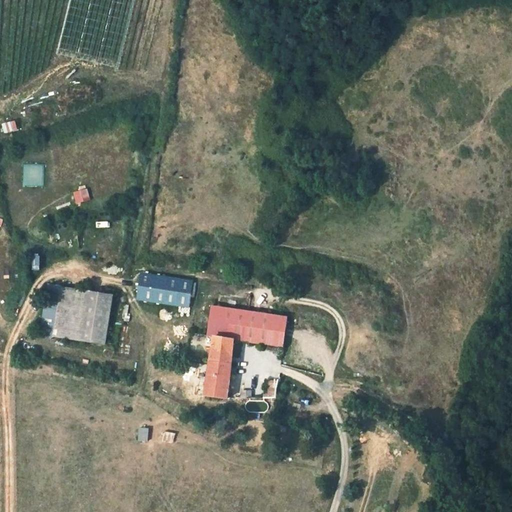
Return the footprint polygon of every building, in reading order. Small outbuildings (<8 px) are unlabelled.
[(130,266),(126,292),(176,300),(180,274),(130,266)] [(37,278),(29,327),(93,337),(101,288),(37,278)] [(272,338),(276,311),(199,300),(196,328),(203,329),(199,355),(218,357),(222,331),(272,338)] [(215,379),(218,357),(199,355),(195,371),(193,389),(213,392),(215,379)] [(137,421),(127,421),(126,433),(136,434),(137,421)] [(148,442),(148,429),(138,428),(138,441),(148,442)]
